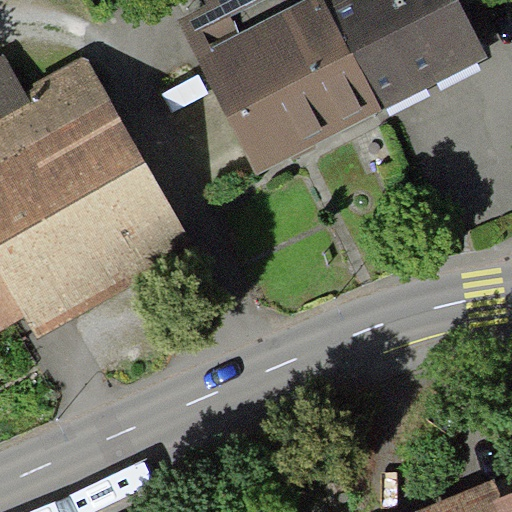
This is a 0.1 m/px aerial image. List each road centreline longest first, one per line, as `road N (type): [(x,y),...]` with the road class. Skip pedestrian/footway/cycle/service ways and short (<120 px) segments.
road 1 (secondary): [(128,430),(382,324),(437,305),(511,294)]
road 2 (secondary): [(0,484),(128,430)]
